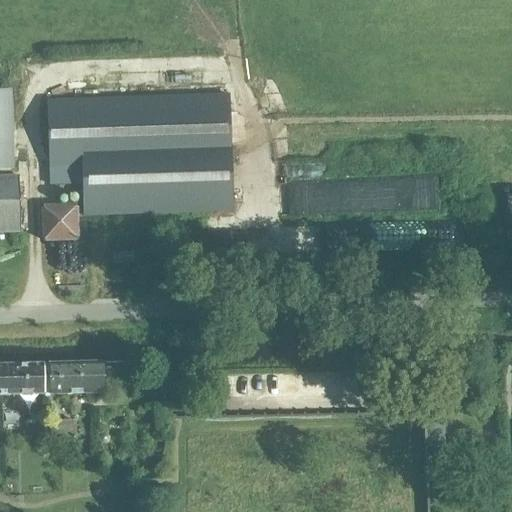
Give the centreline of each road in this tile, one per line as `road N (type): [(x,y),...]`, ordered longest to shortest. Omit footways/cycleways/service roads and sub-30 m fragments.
road 1 (unclassified): [(0,317),(511,297)]
road 2 (track): [(248,126),(511,116)]
